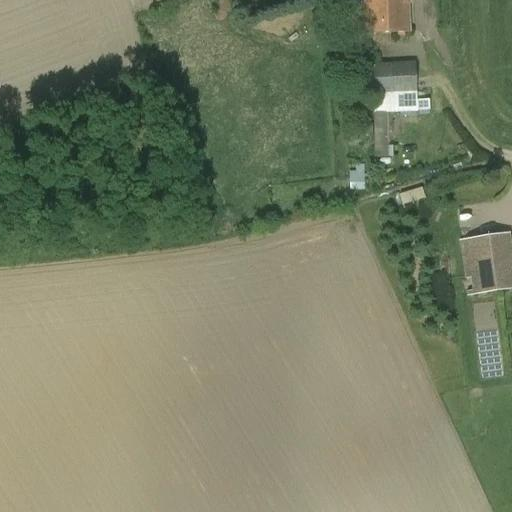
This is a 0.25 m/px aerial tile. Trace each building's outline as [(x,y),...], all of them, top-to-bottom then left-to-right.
[(348,36),(409,33),(407,0),(363,0),(364,4),(347,5),(348,36)] [(372,65),(374,115),(430,112),(429,102),(416,102),(415,63),(372,65)] [(364,190),(363,164),(349,165),(350,190),(364,190)] [(421,188),(399,195),(402,205),(424,198),(421,188)] [(469,296),(511,289),(511,262),(508,235),(461,242),(469,296)]
